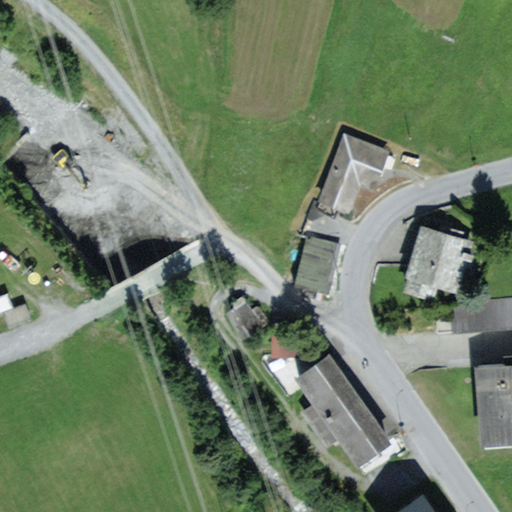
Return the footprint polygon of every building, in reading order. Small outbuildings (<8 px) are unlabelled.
[(344,137),(321,204),(351,214),(364,179),(379,184),(390,153),(344,137)] [(475,242),(422,226),(402,293),(435,303),(439,289),(459,295),(475,242)] [(343,249),(304,238),(292,287),(331,298),(343,249)] [(0,295),(0,309),(13,306),(9,293),(0,295)] [(273,352),(298,353),(298,335),(274,335),(273,352)] [(296,380),(359,468),(394,442),(331,354),(296,380)] [(511,365),(478,368),(482,445),(511,442),(511,365)] [(439,511),(426,493),(400,511),(439,511)]
